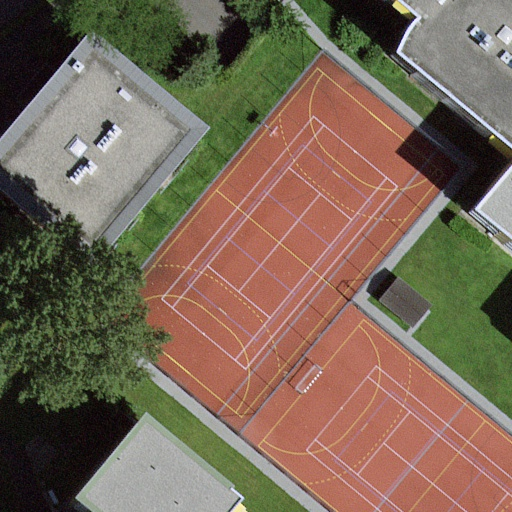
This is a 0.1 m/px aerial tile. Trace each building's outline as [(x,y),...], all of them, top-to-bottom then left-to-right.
[(432,0),(356,0),(401,37),(432,0)] [(511,169),(511,0),(432,0),(401,37),(378,66),(508,174),(511,169)] [(0,140),(0,200),(77,266),(178,147),(71,57),(0,140)] [(511,169),(508,174),(464,227),(511,266),(511,169)] [(164,511),(110,466),(71,511),(164,511)]
